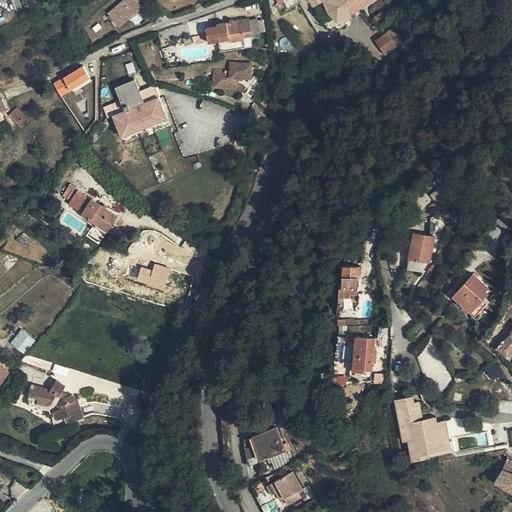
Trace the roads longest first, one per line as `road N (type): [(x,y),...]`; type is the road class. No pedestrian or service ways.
road 1 (tertiary): [(16,511),(86,445),(107,440),(130,460),(133,504),(151,504),(145,440),(168,372),(275,158),(289,158),(290,172),(227,316)]
road 2 (residential): [(255,511),(235,436),(239,404),(324,234),(407,140),(465,106),(511,35)]
road 3 (residential): [(227,316),(248,307),(304,191),(393,84),(389,62),(347,35),(327,36),(303,0)]
road 4 (residential): [(511,419),(435,407),(387,282),(386,233),(401,198)]
road 5 (unknown): [(283,155),(270,123),(251,109),(171,84),(149,66),(149,44),(181,28),(185,17)]
road 6 (tertiary): [(227,316),(211,428),(230,511)]
road 7 (residential): [(230,0),(100,51)]
